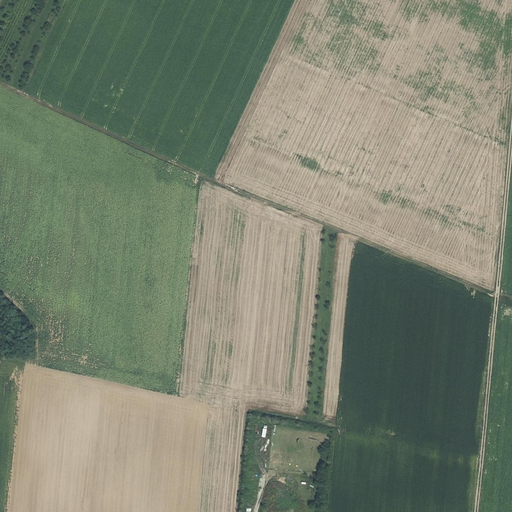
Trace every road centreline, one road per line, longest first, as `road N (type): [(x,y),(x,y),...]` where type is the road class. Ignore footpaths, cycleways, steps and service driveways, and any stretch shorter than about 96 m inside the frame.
road 1 (track): [(497,293),(0,82)]
road 2 (track): [(482,452),(0,354)]
road 3 (track): [(476,511),(511,135)]
road 4 (track): [(221,178),(301,0)]
